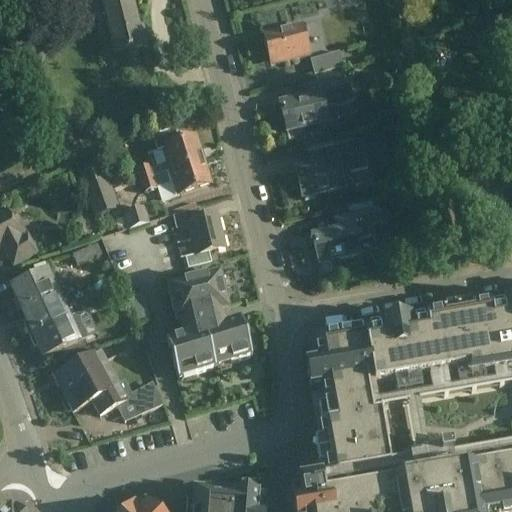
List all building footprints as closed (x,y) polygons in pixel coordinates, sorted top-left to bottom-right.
[(130,52),(139,50),(147,48),(142,28),(139,29),(131,0),(102,0),(105,6),(104,7),(115,56),(130,52)] [(511,10),(483,17),(487,36),(499,33),(498,25),(511,22),(511,10)] [(302,26),(263,36),(271,67),(310,58),(302,26)] [(340,54),(311,62),(315,77),(344,69),(340,54)] [(405,54),(390,58),(396,81),(411,77),(405,54)] [(475,59),(442,62),(443,74),(476,71),(475,59)] [(279,106),(285,134),(327,123),(324,110),(352,103),(349,90),(350,90),(348,78),(317,85),(320,96),(279,106)] [(44,100),(23,110),(42,149),(75,132),(64,111),(52,117),(44,100)] [(172,172),(202,163),(195,139),(178,144),(174,132),(153,138),(158,152),(165,150),(169,164),(150,170),(149,167),(136,171),(140,184),(172,172)] [(295,172),(301,200),(343,190),(343,187),(350,185),(348,174),(367,170),(364,157),(385,152),(382,140),(333,151),(336,163),(295,172)] [(172,172),(140,184),(143,194),(176,184),(179,195),(210,186),(202,163),(172,172)] [(120,165),(107,170),(114,190),(127,186),(120,165)] [(494,191),(490,168),(468,171),(476,224),(505,219),(500,190),(494,191)] [(108,179),(82,189),(94,220),(111,213),(118,230),(126,227),(122,217),(119,210),(108,179)] [(157,207),(172,204),(168,190),(154,194),(157,207)] [(126,213),(131,231),(149,225),(143,208),(126,213)] [(7,210),(0,213),(0,250),(3,248),(13,267),(37,254),(30,241),(25,244),(7,210)] [(198,210),(171,216),(175,232),(189,229),(196,257),(225,250),(217,216),(201,220),(198,210)] [(310,238),(317,266),(359,256),(356,241),(372,237),(370,225),(382,222),(379,210),(349,217),(352,229),(310,238)] [(407,229),(410,243),(440,236),(438,222),(407,229)] [(77,265),(101,255),(97,245),(72,255),(77,265)] [(22,313),(57,297),(46,273),(11,288),(17,301),(14,302),(19,313),(18,314),(22,313)] [(167,343),(166,343),(178,382),(252,359),(240,320),(239,321),(223,326),(221,314),(228,313),(220,276),(167,289),(176,325),(181,324),(185,338),(167,343)] [(101,303),(120,295),(117,287),(97,295),(101,303)] [(57,297),(22,313),(27,324),(24,326),(30,337),(68,320),(57,297)] [(325,473),(326,479),(304,482),(300,483),(297,482),(290,499),(293,500),(294,503),(293,503),(294,511),(511,511),(511,306),(507,307),(507,306),(504,307),(504,308),(472,313),(472,312),(441,318),(442,319),(410,324),(410,323),(407,324),(407,326),(396,328),(396,326),(394,326),(394,328),(383,330),(382,328),(380,328),(380,330),(341,337),(311,342),(316,367),(306,368),(311,391),(320,389),(327,427),(317,429),(320,443),(321,453),(325,472),(325,473)] [(85,313),(68,320),(30,337),(35,348),(38,347),(43,359),(56,354),(79,344),(78,343),(84,340),(95,335),(85,313)] [(133,335),(113,343),(118,356),(138,348),(133,335)] [(78,364),(52,379),(54,378),(62,393),(74,386),(76,390),(92,381),(87,372),(103,363),(104,363),(99,353),(78,364)] [(62,402),(61,405),(66,414),(69,415),(72,413),(73,414),(72,415),(92,404),(99,418),(116,409),(125,425),(162,408),(152,385),(132,397),(124,383),(117,387),(104,363),(103,363),(87,372),(92,381),(76,390),(74,386),(62,393),(65,400),(62,402)] [(194,495),(192,511),(151,511),(144,506),(138,511),(137,511),(134,508),(129,511),(263,511),(264,501),(257,500),(234,498),(194,495)]
